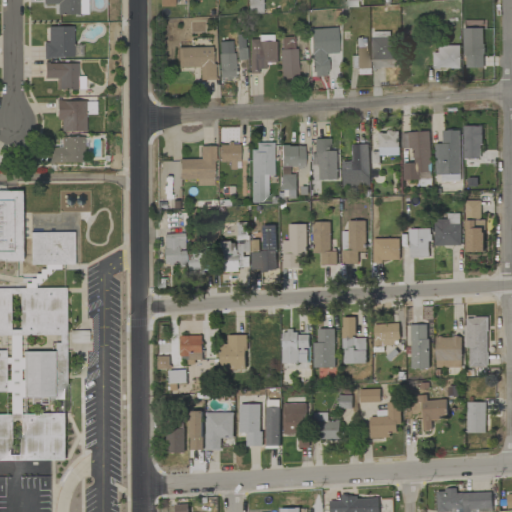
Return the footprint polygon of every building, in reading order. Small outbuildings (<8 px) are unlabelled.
[(42,0),(42,4),(54,4),(54,14),(86,14),(85,0),(42,0)] [(261,0),(249,0),(249,12),(261,12),(261,0)] [(72,26),(47,26),(47,42),(42,42),(42,57),(79,56),(79,44),(72,45),(72,26)] [(337,52),(336,27),(309,28),(311,76),(326,76),(325,53),(337,52)] [(483,28),(463,28),(463,68),(483,68),(483,28)] [(372,69),(391,69),(390,31),(371,32),(372,69)] [(244,33),(235,34),(236,60),(245,59),(244,33)] [(274,62),(274,35),(257,35),(257,39),(248,39),(248,71),(265,71),(265,62),(274,62)] [(278,37),(280,78),(296,78),(294,36),(278,37)] [(355,55),(350,55),(350,71),(367,72),(368,38),(355,38),(355,55)] [(217,41),(219,77),(233,77),(232,40),(217,41)] [(177,67),(199,67),(199,79),(213,79),(212,46),(176,47),(177,67)] [(433,69),(460,68),(459,46),(438,46),(438,53),(432,53),(433,69)] [(76,62),(43,63),(43,78),(55,78),(55,89),(76,89),(76,62)] [(59,131),(84,131),(84,100),(55,100),(55,119),(60,119),(59,131)] [(464,159),(481,158),(480,126),(463,126),(464,159)] [(436,182),(460,181),(460,130),(442,131),(442,144),(436,144),(436,182)] [(398,156),(398,132),(378,132),(378,156),(398,156)] [(401,132),(401,149),(413,148),(413,163),(402,163),(403,180),(430,179),(429,132),(401,132)] [(82,136),(60,137),(60,147),(46,147),(47,162),(82,162),(82,136)] [(337,180),(336,151),(329,151),(329,138),(311,138),(312,165),(318,165),(318,180),(337,180)] [(250,202),(266,202),(266,175),(273,175),(272,142),(250,142),(250,202)] [(218,144),(219,161),(228,161),(228,169),(239,168),(238,143),(218,144)] [(342,187),(370,187),(368,144),(351,145),(352,161),(341,161),(342,187)] [(178,158),(178,178),(195,179),(195,185),(212,185),(213,145),(199,145),(199,159),(178,158)] [(303,145),(280,145),(280,166),(303,167),(303,145)] [(280,190),(288,189),(289,197),(296,196),(295,173),(279,174),(280,190)] [(0,260),(20,261),(19,190),(0,190),(0,260)] [(465,251),(484,252),(484,219),(480,219),(481,201),(466,200),(465,251)] [(434,245),(460,246),(460,214),(447,213),(447,224),(434,224),(434,245)] [(365,221),(348,221),(348,231),(341,231),(342,264),(358,264),(358,252),(366,252),(365,221)] [(312,222),(312,253),(320,253),(320,265),(336,265),(336,239),(330,239),(330,222),(312,222)] [(306,224),(288,224),(288,241),(282,241),(283,268),(298,268),(297,255),(306,255),(306,224)] [(276,225),(262,226),(262,252),(250,252),(251,271),(277,270),(276,225)] [(409,229),(409,258),(430,258),(429,229),(409,229)] [(65,398),(64,287),(35,287),(32,282),(59,269),(58,264),(72,264),(72,232),(29,232),(29,264),(42,264),(45,270),(23,281),(23,288),(0,287),(0,334),(9,335),(3,350),(0,349),(0,391),(9,391),(9,414),(0,413),(0,460),(65,461),(65,413),(19,413),(24,398),(65,398)] [(177,268),(185,267),(183,232),(161,234),(162,262),(176,261),(177,268)] [(249,238),(236,238),(236,242),(220,242),(221,272),(239,272),(239,267),(249,267),(249,238)] [(400,238),(372,239),(373,262),(400,261),(400,238)] [(189,253),(189,271),(207,272),(207,253),(189,253)] [(355,317),(342,317),(343,364),(366,363),(366,338),(355,338),(355,317)] [(487,367),(487,318),(466,317),(465,349),(469,349),(468,367),(487,367)] [(374,346),(400,345),(399,324),(373,325),(374,346)] [(429,368),(427,324),(410,325),(411,369),(429,368)] [(317,329),(317,342),(312,342),(313,368),(334,368),(334,329),(317,329)] [(87,330),(69,330),(68,342),(87,343),(87,330)] [(282,330),(282,363),(308,363),(307,335),(297,335),(297,330),(282,330)] [(246,335),(227,335),(227,344),(220,344),(220,369),(246,368),(246,335)] [(180,336),(180,360),(202,359),(201,336),(180,336)] [(435,337),(436,368),(462,368),(461,337),(435,337)] [(169,356),(158,356),(158,369),(169,369),(169,356)] [(186,383),(185,370),(169,371),(169,384),(186,383)] [(359,403),(380,402),(379,389),(359,390),(359,403)] [(338,408),(351,409),(351,395),(339,395),(338,408)] [(446,400),(426,400),(426,395),(416,395),(416,402),(406,403),(406,419),(422,419),(422,431),(431,431),(431,418),(447,418),(446,400)] [(398,402),(386,403),(387,410),(376,410),(376,417),(369,417),(370,437),(399,436),(398,402)] [(306,403),(283,403),(284,434),(298,434),(298,448),(306,447),(306,403)] [(466,433),(485,433),(485,403),(466,403),(466,433)] [(239,433),(246,433),(246,447),(261,446),(260,404),(238,404),(239,433)] [(265,446),(279,446),(279,407),(266,407),(265,446)] [(190,450),(203,450),(201,411),(189,412),(190,450)] [(204,413),(205,451),(221,450),(221,445),(233,445),(232,413),(204,413)] [(314,440),(339,439),(339,421),(327,421),(327,413),(314,413),(314,440)] [(183,453),(183,427),(165,427),(166,453),(183,453)] [(491,492),(456,493),(456,490),(436,490),(436,511),(461,511),(491,511),(491,492)] [(328,501),(328,511),(378,511),(378,496),(340,498),(340,500),(328,501)]
